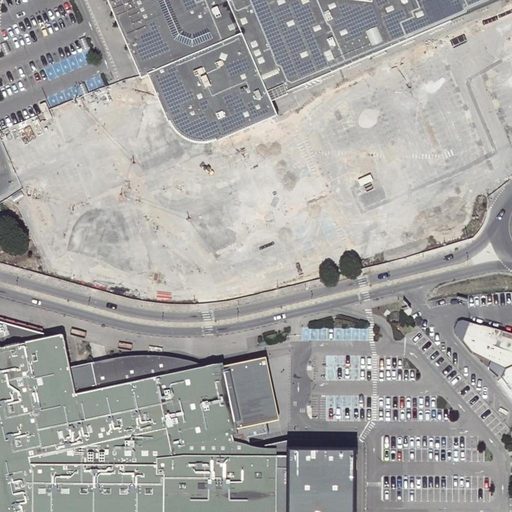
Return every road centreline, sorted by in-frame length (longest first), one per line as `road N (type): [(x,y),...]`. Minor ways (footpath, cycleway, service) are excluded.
road 1 (unclassified): [(503,224),(457,258),(218,313),(130,313),(0,275)]
road 2 (unclassified): [(0,290),(107,322),(179,333),(264,322),(511,264)]
